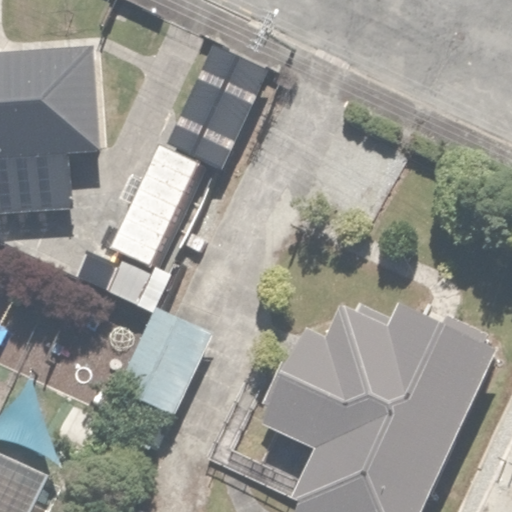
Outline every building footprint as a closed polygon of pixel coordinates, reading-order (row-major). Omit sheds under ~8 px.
[(7,50),(0,46),(0,214),(71,213),(69,148),(114,147),(112,47),(7,50)] [(181,141),(218,160),(233,168),(280,77),(240,57),(229,78),(217,72),(181,141)] [(167,260),(218,160),(176,138),(122,243),(102,233),(83,269),(164,311),(186,270),(167,260)] [(328,329),(279,419),(331,447),(310,486),(322,493),(311,511),(429,511),(511,362),(511,342),(427,296),(411,325),(367,301),(346,339),(328,329)] [(214,334),(170,311),(115,417),(159,440),(214,334)] [(0,511),(37,511),(54,479),(0,451),(0,511)]
